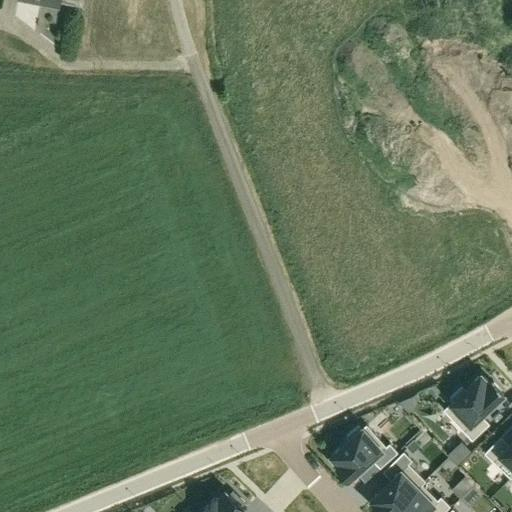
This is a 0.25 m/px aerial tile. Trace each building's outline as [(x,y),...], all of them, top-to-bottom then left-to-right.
[(452,400),(444,408),(472,439),(490,422),(482,414),(504,393),(494,382),(492,380),(490,382),(482,373),(464,389),(462,386),(450,397),(452,400)] [(349,439),(331,454),(340,464),(338,465),(340,467),(349,478),(372,458),(380,467),(398,451),(390,441),(386,445),(367,423),(361,428),(358,425),(346,436),(349,439)] [(501,434),(485,452),(510,476),(511,474),(511,440),(510,443),(501,434)] [(462,440),(447,453),(457,464),(471,450),(462,440)] [(391,479),(371,498),(376,503),(374,505),(381,511),(391,511),(422,482),(405,465),(412,459),(404,450),(383,470),(391,479)] [(422,482),(391,511),(442,511),(451,504),(442,496),(439,499),(422,482)] [(242,511),(243,511),(246,508),(242,504),(245,501),(233,490),(231,493),(226,488),(219,496),(217,494),(202,510),(203,511),(242,511)]
